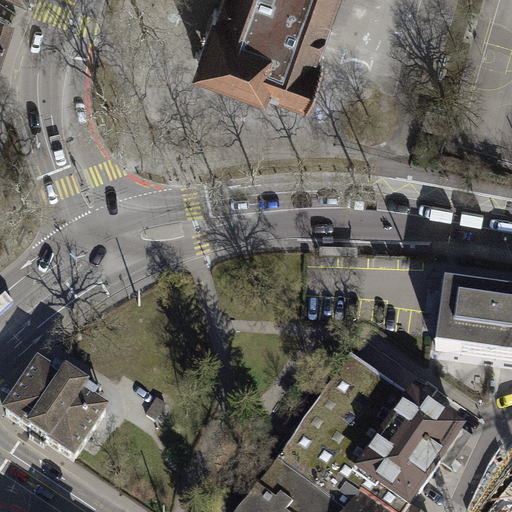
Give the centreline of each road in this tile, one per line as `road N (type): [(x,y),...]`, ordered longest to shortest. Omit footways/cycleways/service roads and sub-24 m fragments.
road 1 (primary): [(121,269),(199,242),(302,225),(511,238)]
road 2 (primary): [(511,218),(392,195),(299,193),(210,203),(125,228)]
road 3 (primary): [(59,0),(37,89),(84,243)]
road 4 (primary): [(125,228),(90,153),(77,101),(95,0)]
road 5 (primary): [(0,365),(77,294),(121,269)]
